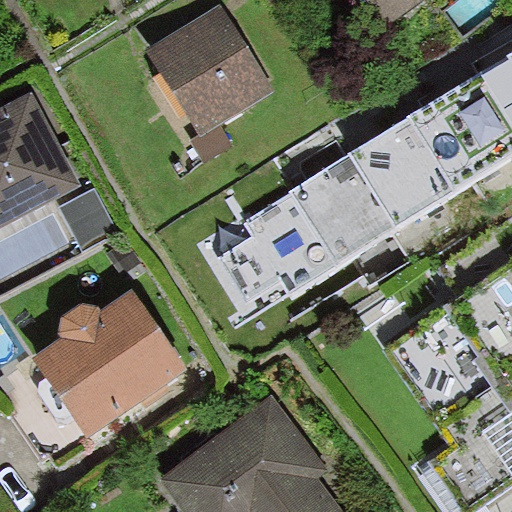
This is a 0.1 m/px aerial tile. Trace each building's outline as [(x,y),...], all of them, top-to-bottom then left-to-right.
[(365,0),(387,33),(437,0),(365,0)] [(202,138),(275,92),(221,7),(148,53),(202,138)] [(511,157),(511,60),(456,96),(499,165),(511,157)] [(499,165),(456,96),(388,139),(431,208),(499,165)] [(35,98),(0,116),(0,236),(84,192),(35,98)] [(431,208),(388,139),(319,182),(363,251),(431,208)] [(363,251),(319,182),(251,225),(294,294),(363,251)] [(115,234),(93,194),(61,211),(82,252),(115,234)] [(511,266),(389,350),(439,424),(511,374),(511,266)] [(400,293),(363,315),(383,348),(420,326),(400,293)] [(185,376),(132,299),(102,320),(98,313),(84,312),(65,324),(59,340),(64,347),(35,366),(87,443),(185,376)] [(455,447),(433,462),(466,509),(511,477),(511,374),(439,424),(455,447)] [(329,472),(275,401),(165,485),(185,511),(342,511),(319,480),(329,472)]
